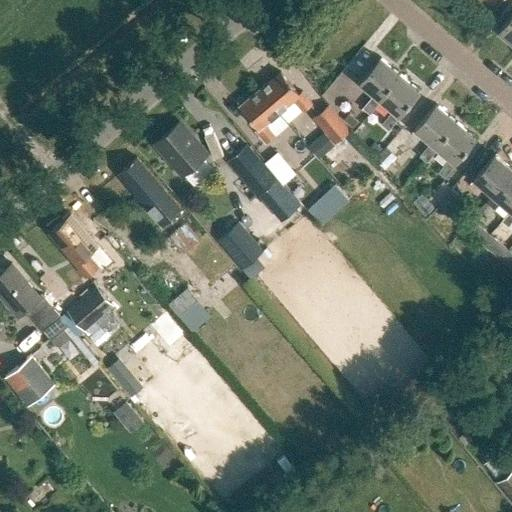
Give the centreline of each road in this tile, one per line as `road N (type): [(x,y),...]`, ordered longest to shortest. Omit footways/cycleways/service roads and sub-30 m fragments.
road 1 (unclassified): [(0,227),(262,0)]
road 2 (residential): [(396,0),(511,98)]
